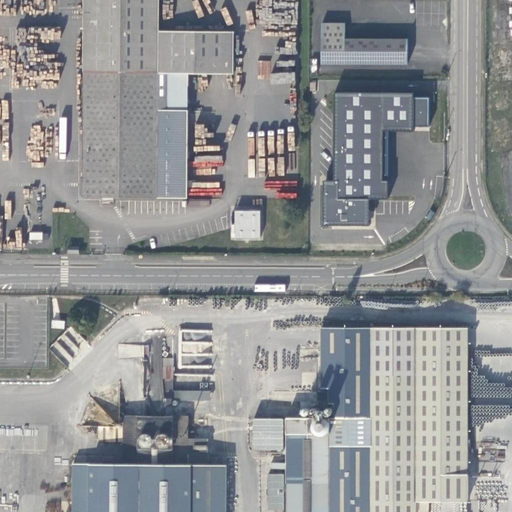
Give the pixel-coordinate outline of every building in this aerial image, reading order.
[(103,197),(114,197),(188,197),(189,110),(168,110),(168,73),(189,73),(196,73),(196,61),(234,61),(235,31),(160,30),(159,0),(84,0),(82,196),(103,197)] [(322,64),(345,64),(345,38),(346,23),(322,23),(322,64)] [(345,38),(345,64),(409,64),(409,39),(345,38)] [(492,147),(511,147),(511,46),(492,46),(492,147)] [(234,74),(234,61),(196,61),(196,73),(234,74)] [(189,110),(189,73),(168,73),(168,110),(189,110)] [(384,126),(331,125),(331,201),(383,201),(384,126)] [(30,232),(41,232),(41,186),(30,186),(30,232)] [(232,239),(260,240),(261,211),(233,210),(232,239)] [(51,328),(64,329),(64,321),(52,320),(51,328)] [(372,327),(322,327),(322,358),(337,358),(337,403),(337,417),(311,417),(287,417),(286,511),(428,511),(429,501),(468,501),(469,327),(372,327)] [(212,331),(180,328),(177,370),(201,371),(202,364),(207,364),(208,356),(211,356),(212,331)] [(208,463),(207,438),(189,438),(189,415),(174,415),(174,399),(174,391),(174,358),(165,358),(165,415),(124,415),(124,425),(98,426),(98,441),(124,441),(124,462),(70,462),(69,511),(226,511),(226,463),(208,463)] [(337,358),(322,358),(322,388),(330,388),(330,403),(337,403),(337,358)] [(174,391),(174,399),(211,399),(211,391),(174,391)] [(327,403),(312,403),(311,414),(327,414),(327,403)] [(274,432),(248,432),(248,442),(260,442),(260,445),(275,445),(274,432)]
